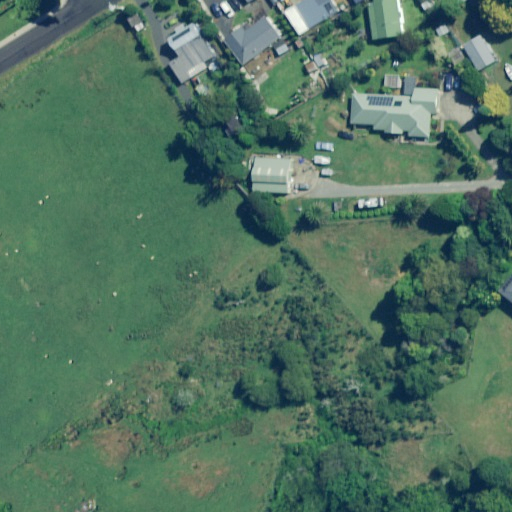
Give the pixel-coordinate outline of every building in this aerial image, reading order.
[(339,11),(332,0),(308,0),(288,13),(302,35),(339,11)] [(403,36),(398,0),(375,0),(376,3),(370,4),(375,40),(403,36)] [(283,39),(269,17),(250,30),(247,26),(226,40),(244,65),(283,39)] [(217,57),(197,24),(187,30),(184,25),(177,29),(180,34),(172,39),(183,57),(173,64),(185,84),(210,68),(207,63),(217,57)] [(498,61),(483,36),(465,47),(480,72),(498,61)] [(285,39),(273,47),(280,57),(291,49),(285,39)] [(398,89),(399,76),(386,76),(386,89),(398,89)] [(387,131),(386,133),(405,134),(405,132),(411,132),(411,137),(431,138),(432,113),(440,114),(441,91),(417,90),(417,95),(386,94),(386,96),(354,95),(353,124),(376,125),(376,130),(387,131)] [(292,159),(258,157),(256,192),(291,194),(292,159)]
